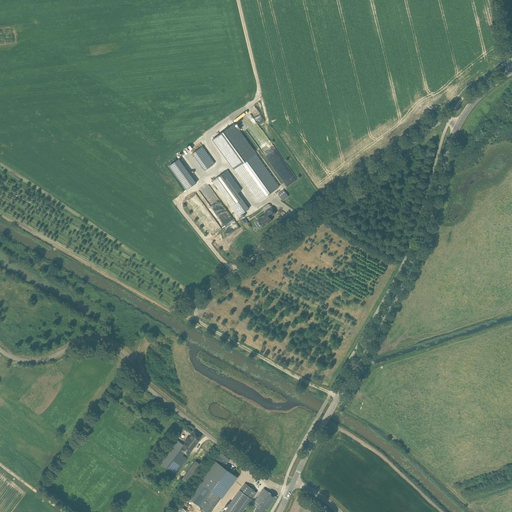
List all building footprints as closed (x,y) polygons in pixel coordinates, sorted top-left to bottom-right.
[(234,124),(213,139),(234,168),(258,202),(279,187),(255,153),(234,124)] [(214,163),(200,143),(196,146),(197,148),(191,152),(203,170),(214,163)] [(178,157),(168,164),(185,190),(195,183),(178,157)] [(243,213),(249,208),(237,192),(241,189),(227,170),(212,181),(240,219),(245,215),(243,213)] [(277,193),(282,201),(288,197),(283,189),(277,193)] [(216,206),(215,191),(204,192),(204,198),(209,198),(209,206),(214,206),(216,206)] [(190,197),(198,211),(203,208),(195,194),(190,197)] [(276,213),(273,209),(272,207),(264,213),(265,214),(258,219),(263,227),(272,220),(270,217),(276,213)] [(183,445),(176,439),(159,462),(174,474),(186,458),(182,455),(184,452),(187,454),(201,436),(194,431),(183,445)] [(201,447),(198,451),(194,458),(201,463),(209,452),(201,447)] [(218,455),(215,460),(224,467),(230,460),(225,456),(223,459),(218,455)] [(215,460),(188,497),(207,511),(209,511),(220,497),(221,498),(237,477),(215,460)] [(181,480),(187,485),(202,465),(195,461),(181,480)] [(222,511),(241,511),(257,491),(245,483),(224,511),(223,511),(222,511)] [(264,511),(276,497),(264,488),(255,500),(260,504),(254,511),(255,511),(264,511)]
